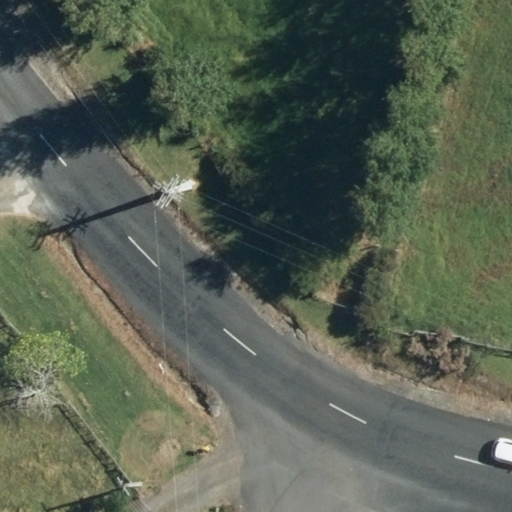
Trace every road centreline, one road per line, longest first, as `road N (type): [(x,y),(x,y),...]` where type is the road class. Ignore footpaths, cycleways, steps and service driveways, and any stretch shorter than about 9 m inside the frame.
road 1 (residential): [(511,464),(422,443),(278,371),(147,260),(0,74)]
road 2 (unknown): [(422,443),(307,511)]
